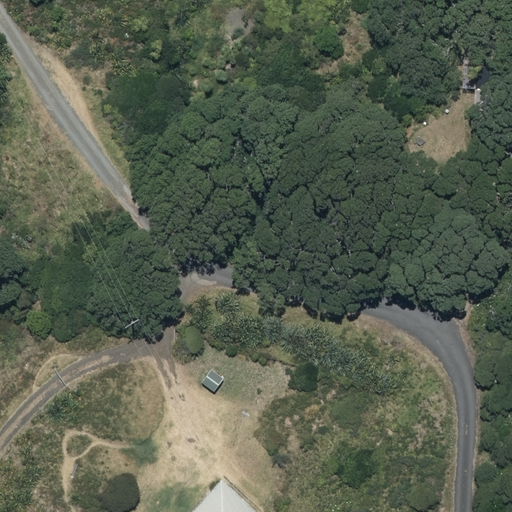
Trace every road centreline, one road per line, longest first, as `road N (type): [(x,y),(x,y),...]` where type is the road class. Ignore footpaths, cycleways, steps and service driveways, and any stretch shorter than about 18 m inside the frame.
road 1 (residential): [(20,0),(164,260),(420,319),(444,334),(467,367),(461,511)]
road 2 (track): [(164,260),(159,332),(66,372),(0,443)]
